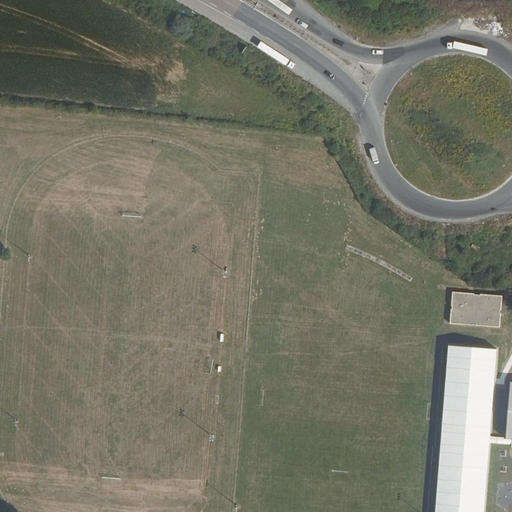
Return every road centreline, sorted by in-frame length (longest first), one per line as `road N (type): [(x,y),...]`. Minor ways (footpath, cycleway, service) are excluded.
road 1 (trunk): [(219,0),(323,65),(372,111)]
road 2 (primary): [(372,111),(373,139),(398,186),(447,208),(500,197)]
road 3 (trunk): [(398,62),(348,50),(268,0)]
road 4 (primary): [(511,60),(463,39),(437,41),(398,62)]
